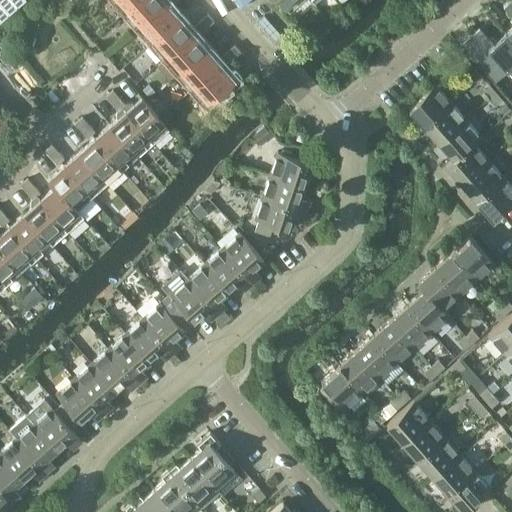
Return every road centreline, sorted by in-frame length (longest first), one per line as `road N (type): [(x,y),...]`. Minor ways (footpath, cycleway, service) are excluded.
road 1 (residential): [(196,366),(343,233),(350,169),(327,122)]
road 2 (residential): [(327,511),(196,366)]
road 3 (residential): [(78,511),(90,465),(196,366)]
road 4 (residential): [(467,0),(327,122)]
road 5 (residential): [(0,82),(43,133),(0,184)]
